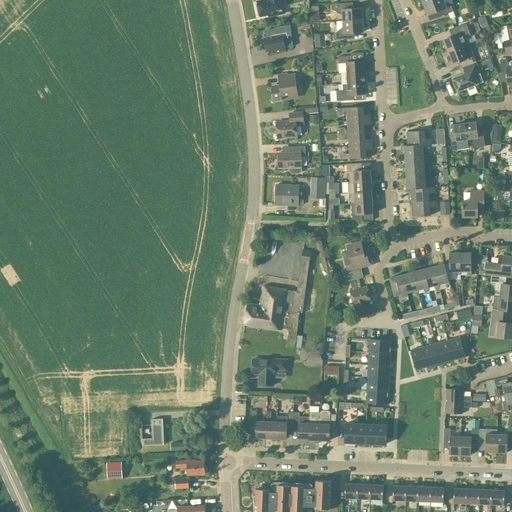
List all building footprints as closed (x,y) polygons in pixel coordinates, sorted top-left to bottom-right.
[(276,15),(275,11),(282,10),(281,5),(282,4),(281,0),(264,0),(257,2),(260,17),(268,15),(269,17),(276,15)] [(443,0),(433,0),(423,4),(428,15),(435,12),(437,18),(453,12),(451,6),(450,4),(444,3),(443,0)] [(343,21),(363,20),(362,8),(349,9),(349,3),(332,4),(332,10),(343,16),(343,21)] [(482,28),(489,26),(485,17),(478,19),(482,28)] [(363,20),(343,21),(343,27),(334,34),(334,40),(351,39),(351,33),(364,32),(363,20)] [(448,49),(448,51),(449,52),(462,46),(462,47),(468,45),(465,37),(471,35),(466,24),(461,26),(454,28),(456,35),(451,37),(448,38),(444,40),(448,49)] [(285,51),(285,48),(293,46),(290,25),(275,28),(275,29),(265,31),(266,38),(264,38),(266,49),(268,48),(269,54),(285,51)] [(511,25),(507,27),(507,25),(503,26),(501,29),(505,47),(511,45),(511,25)] [(461,61),(463,68),(476,63),(472,51),(465,54),(462,47),(462,46),(449,52),(448,51),(443,54),(448,66),(461,61)] [(346,63),(346,73),(364,72),(364,61),(351,62),(351,56),(339,57),(339,64),(346,63)] [(511,61),(510,61),(509,63),(507,63),(507,60),(501,60),(501,73),(507,73),(507,85),(511,85),(511,61)] [(476,63),(463,68),(465,73),(452,78),(457,92),(478,84),(474,75),(480,73),(476,63)] [(347,84),(365,83),(367,83),(366,72),(364,72),(346,73),(346,74),(341,74),(341,84),(347,83),(347,84)] [(287,76),(287,74),(279,75),(280,87),(272,89),(274,101),(290,98),(289,92),(297,91),(294,75),(287,76)] [(365,83),(347,84),(343,84),(343,91),(337,91),(337,101),(354,100),(354,94),(366,94),(365,83)] [(333,104),(321,103),(321,111),(333,111),(333,104)] [(348,121),(369,119),(369,115),(367,115),(366,107),(364,107),(347,108),(337,109),(338,115),(344,114),(344,112),(347,112),(348,121)] [(289,114),(290,121),(276,122),(278,138),(297,136),(296,126),(304,125),(302,112),(289,114)] [(339,134),(368,132),(367,125),(369,125),(369,119),(348,121),(348,129),(345,129),(345,128),(339,128),(339,134)] [(476,122),(465,124),(467,139),(473,138),(474,147),(484,146),(483,134),(478,135),(476,122)] [(467,139),(465,124),(454,125),(456,138),(451,139),(452,151),(469,148),(467,139)] [(423,145),(433,144),(433,139),(426,139),(425,131),(407,132),(408,146),(423,145)] [(349,146),(371,145),(370,140),(368,140),(368,132),(339,134),(339,140),(346,140),(346,138),(349,138),(349,146)] [(371,145),(349,146),(350,155),(347,155),(347,153),(340,153),(340,159),(350,159),(367,158),(369,158),(369,150),(371,150),(371,145)] [(424,155),(423,145),(408,146),(404,146),(402,146),(402,150),(405,150),(405,157),(424,155)] [(279,168),(290,167),(290,171),(292,173),(300,173),(301,171),(301,157),(305,157),(305,147),(292,147),(292,153),(278,153),(279,168)] [(406,167),(424,166),(424,155),(405,157),(402,157),(403,161),(405,161),(406,167)] [(361,163),(346,164),(347,172),(349,172),(350,182),(354,182),(371,181),(370,170),(362,170),(361,163)] [(406,178),(425,177),(424,166),(406,167),(403,168),(403,172),(406,172),(406,178)] [(326,199),(326,194),(326,184),(326,178),(312,177),(311,198),(326,199)] [(407,190),(411,189),(426,188),(425,177),(406,178),(403,178),(404,183),(407,182),(407,190)] [(348,182),(348,193),(372,192),(371,181),(354,182),(350,182),(348,182)] [(329,194),(330,194),(331,194),(333,194),(334,194),(336,194),(336,189),(334,189),(334,183),(326,184),(326,194),(329,194)] [(298,206),(299,186),(277,185),(276,200),(284,200),(284,205),(298,206)] [(412,203),(429,201),(429,194),(436,193),(435,187),(426,188),(411,189),(412,203)] [(463,217),(477,217),(477,208),(485,208),(484,191),(471,191),(471,201),(463,201),(463,217)] [(351,204),(372,202),(372,192),(348,193),(349,205),(351,204)] [(429,201),(412,203),(413,217),(430,215),(430,207),(436,207),(436,201),(429,201)] [(351,204),(352,220),(373,220),(373,213),(372,202),(351,204)] [(450,215),(449,202),(441,203),(441,216),(450,215)] [(347,271),(359,268),(367,266),(363,267),(361,260),(371,258),(370,252),(367,253),(365,247),(363,248),(361,241),(347,245),(351,262),(346,263),(345,260),(344,260),(347,271)] [(302,313),(310,260),(311,250),(303,249),(297,291),(287,290),(263,286),(260,304),(248,302),(244,325),(283,329),(289,330),(287,347),(295,348),(300,313),(302,313)] [(460,274),(460,253),(449,253),(449,271),(456,271),(456,274),(460,274)] [(460,253),(460,271),(461,271),(467,271),(467,274),(471,274),(471,272),(471,253),(460,253)] [(485,275),(492,276),(506,277),(507,272),(511,272),(511,257),(504,256),(503,265),(488,264),(489,261),(487,261),(488,256),(481,255),(479,274),(485,275)] [(450,285),(445,264),(434,267),(439,285),(445,283),(446,286),(450,285)] [(337,267),(334,266),(330,267),(329,271),(330,274),(334,275),(337,274),(338,271),(337,267)] [(439,285),(434,267),(424,269),(428,287),(435,286),(435,289),(440,288),(439,285)] [(347,271),(343,272),(346,281),(363,277),(361,277),(359,268),(347,271)] [(428,287),(424,269),(413,272),(418,290),(424,288),(425,291),(429,290),(428,287)] [(418,290),(413,272),(403,275),(407,293),(414,291),(415,294),(419,293),(418,290)] [(407,293),(403,275),(390,278),(394,296),(402,294),(402,297),(408,296),(407,293)] [(496,283),(494,296),(500,297),(511,297),(511,285),(505,284),(506,277),(492,276),(491,283),(496,283)] [(369,311),(366,301),(371,300),(367,288),(351,292),(354,305),(355,304),(358,314),(369,311)] [(492,309),(491,315),(499,316),(508,318),(508,311),(511,310),(511,297),(500,297),(494,296),(492,309)] [(472,316),(470,308),(463,310),(465,317),(472,316)] [(481,326),(483,315),(473,314),(472,325),(481,326)] [(499,316),(497,336),(496,337),(511,338),(511,323),(507,323),(508,318),(499,316)] [(407,324),(402,325),(405,336),(410,334),(407,324)] [(460,337),(447,341),(453,361),(465,357),(460,337)] [(370,339),(369,352),(390,353),(390,352),(390,348),(391,340),(370,339)] [(447,341),(435,344),(440,364),(453,361),(447,341)] [(440,364),(435,344),(423,347),(428,367),(440,364)] [(427,368),(428,367),(423,347),(410,350),(416,371),(423,369),(427,368)] [(319,350),(309,353),(312,363),(322,360),(319,350)] [(369,352),(368,365),(389,366),(390,353),(369,352)] [(287,371),(287,360),(252,359),(252,374),(259,374),(259,385),(273,385),(274,370),(287,371)] [(325,373),(333,373),(333,364),(326,364),(325,364),(325,373)] [(367,378),(388,379),(389,366),(368,365),(367,378)] [(505,394),(511,392),(511,381),(508,382),(507,376),(494,379),(496,386),(503,384),(505,394)] [(388,392),(388,379),(367,378),(367,390),(388,392)] [(490,397),(496,396),(495,389),(497,389),(496,385),(496,386),(494,379),(486,381),(486,382),(490,397)] [(447,389),(446,401),(448,401),(472,402),(472,396),(463,396),(463,389),(447,389)] [(388,392),(367,390),(366,403),(387,404),(387,397),(388,397),(388,393),(387,393),(388,392)] [(511,392),(505,394),(500,395),(502,407),(501,407),(502,412),(511,409),(511,392)] [(448,401),(446,401),(446,413),(463,414),(463,408),(472,408),(472,407),(477,408),(477,403),(472,402),(448,401)] [(494,414),(501,412),(500,406),(499,405),(492,406),(494,414)] [(320,413),(319,440),(329,441),(330,427),(336,428),(336,414),(331,414),(329,411),(323,410),(320,413)] [(266,438),(266,421),(256,421),(256,411),(251,411),(250,424),(256,424),(255,437),(266,438)] [(319,443),(319,440),(320,413),(309,412),(309,417),(309,418),(309,440),(315,440),(315,443),(319,443)] [(287,426),(293,426),(293,413),(288,413),(287,417),(277,416),(277,422),(276,438),(286,439),(287,426)] [(309,440),(309,418),(299,417),(299,413),(293,413),(293,426),(299,427),(298,440),(309,440)] [(164,445),(163,419),(152,419),(152,439),(142,439),(142,446),(164,445)] [(277,422),(266,421),(266,438),(272,438),(272,441),(276,441),(276,438),(277,422)] [(345,442),(355,443),(356,424),(346,424),(345,442)] [(355,443),(365,443),(366,425),(356,424),(355,443)] [(366,425),(365,443),(375,444),(376,425),(366,425)] [(376,425),(375,444),(386,444),(387,426),(376,425)] [(508,435),(497,434),(496,452),(507,453),(507,441),(511,441),(511,427),(508,427),(508,435)] [(460,455),(461,437),(450,436),(450,429),(444,428),(444,436),(450,436),(449,454),(460,455)] [(461,437),(460,455),(471,455),(471,440),(479,440),(479,429),(479,428),(472,428),(472,437),(471,437),(461,437)] [(497,429),(479,428),(479,429),(479,440),(486,440),(485,452),(496,452),(497,434),(497,429)] [(196,461),(196,459),(176,460),(176,468),(187,467),(187,475),(205,474),(204,460),(196,461)] [(108,461),(107,461),(107,478),(121,477),(121,461),(108,461)] [(189,488),(189,479),(176,479),(176,488),(189,488)] [(330,508),(331,481),(316,480),(315,488),(306,488),(306,486),(277,485),(277,492),(271,492),(271,489),(256,488),(256,495),(254,495),(253,495),(254,511),(270,511),(270,509),(276,510),(275,511),(304,511),(305,505),(315,506),(315,508),(330,508)] [(358,498),(358,484),(345,483),(345,498),(358,498)] [(370,499),(371,485),(358,484),(358,498),(370,499)] [(371,485),(370,499),(383,499),(384,485),(371,485)] [(406,500),(406,486),(394,486),(393,500),(406,500)] [(418,501),(419,487),(406,486),(406,500),(418,501)] [(430,502),(431,487),(419,487),(418,501),(430,502)] [(431,487),(430,502),(443,502),(444,488),(431,487)] [(466,503),(467,489),(454,488),(454,503),(466,503)] [(479,504),(480,489),(467,489),(466,503),(479,504)] [(491,504),(492,490),(480,489),(479,504),(491,504)] [(492,490),(491,504),(504,505),(505,490),(492,490)]
